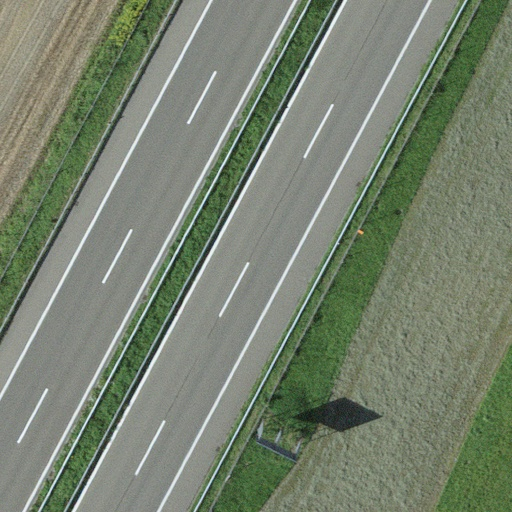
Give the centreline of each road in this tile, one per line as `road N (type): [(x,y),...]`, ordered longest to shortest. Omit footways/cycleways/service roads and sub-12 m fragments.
road 1 (motorway): [(122,511),(396,0)]
road 2 (motorway): [(260,0),(0,486)]
